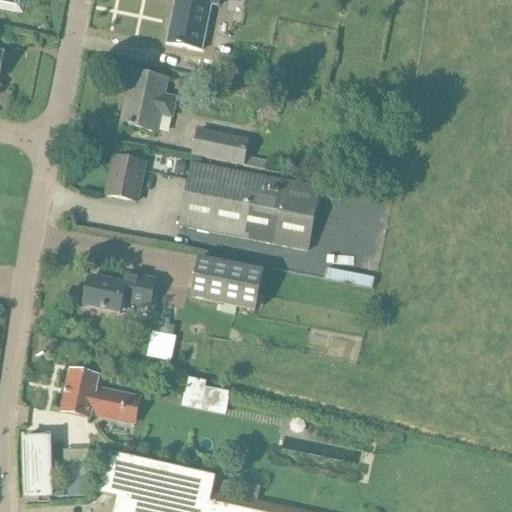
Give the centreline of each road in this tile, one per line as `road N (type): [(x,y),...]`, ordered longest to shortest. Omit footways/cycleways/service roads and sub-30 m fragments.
road 1 (residential): [(7,511),(4,418),(50,142)]
road 2 (residential): [(50,142),(81,0)]
road 3 (unknown): [(40,196),(166,221)]
